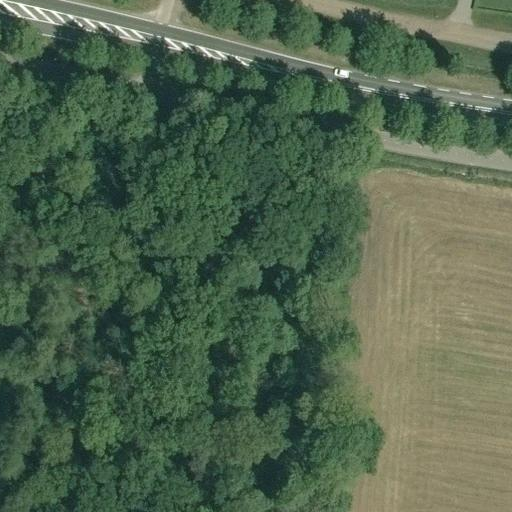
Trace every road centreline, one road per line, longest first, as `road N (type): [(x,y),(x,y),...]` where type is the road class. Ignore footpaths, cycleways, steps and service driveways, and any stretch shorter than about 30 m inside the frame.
road 1 (primary): [(511,114),(0,12)]
road 2 (unclassified): [(511,162),(0,63)]
